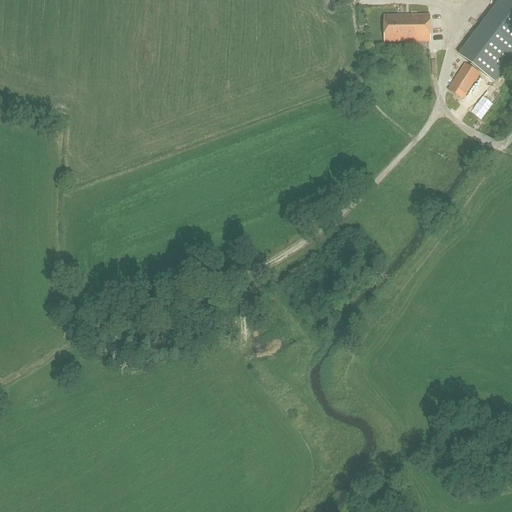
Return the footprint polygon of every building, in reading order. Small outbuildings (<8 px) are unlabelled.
[(511,0),(502,0),(459,56),(494,83),(511,59),(511,0)] [(428,15),(386,16),(386,28),(407,28),(407,29),(408,41),(429,41),(428,15)] [(407,29),(386,28),(386,42),(408,41),(407,29)] [(438,43),(446,41),(445,35),(436,38),(438,43)] [(465,64),(448,90),(463,100),(480,74),(465,64)]
